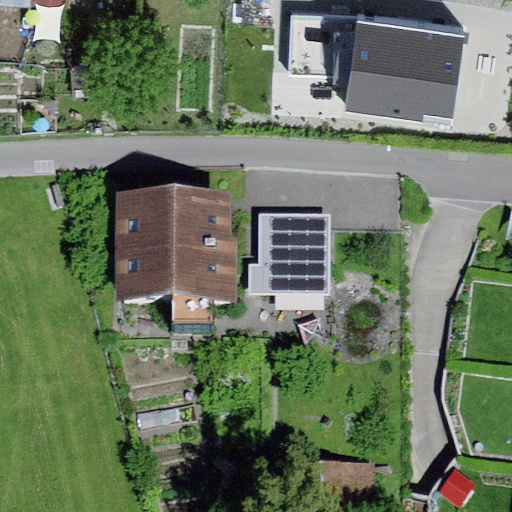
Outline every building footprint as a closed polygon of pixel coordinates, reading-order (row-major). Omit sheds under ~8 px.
[(324,7),(258,3),(254,74),(321,77),(324,7)] [(465,26),(360,14),(353,76),(382,79),(380,98),(455,107),(465,26)] [(231,193),(118,194),(119,299),(173,299),(173,323),(213,323),(213,299),(236,299),(235,238),(231,238),(231,193)] [(328,215),(261,216),(261,266),(250,266),(250,295),(329,295),(328,215)] [(377,511),(377,466),(297,466),(297,511),(377,511)]
